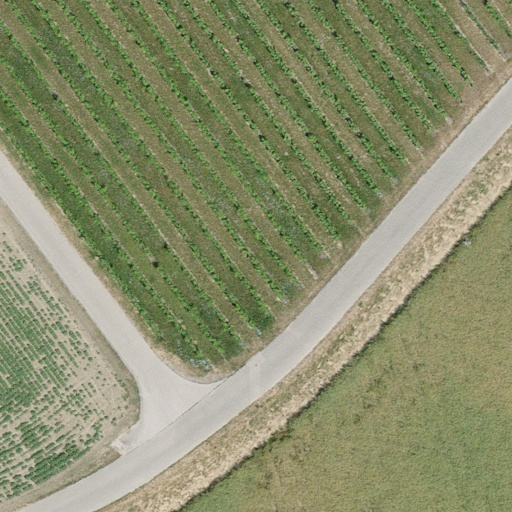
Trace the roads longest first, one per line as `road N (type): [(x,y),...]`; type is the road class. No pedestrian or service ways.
road 1 (unclassified): [(0,511),(191,425),(287,356),(511,113)]
road 2 (track): [(191,425),(0,168)]
